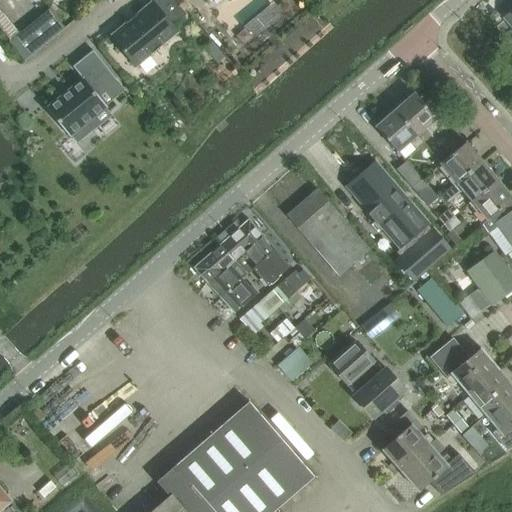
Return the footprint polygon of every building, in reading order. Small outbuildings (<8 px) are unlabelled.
[(111,37),(136,68),(178,33),(173,27),(187,15),(174,0),(149,0),(152,3),(111,37)] [(50,10),(42,16),(9,42),(25,62),(65,29),(50,10)] [(231,31),(220,38),(239,67),(250,59),(231,31)] [(71,136),(78,143),(93,131),(87,124),(107,107),(98,96),(117,81),(93,52),(73,67),(83,80),(47,109),(70,137),(71,136)] [(423,142),(430,136),(443,125),(414,94),(395,110),(423,142)] [(423,143),(395,110),(375,127),(399,154),(410,144),(415,149),(423,143)] [(449,177),(455,185),(482,163),(466,143),(463,146),(455,136),(434,153),(442,163),(441,164),(450,176),(449,177)] [(396,170),(413,188),(421,181),(405,162),(396,170)] [(497,180),(482,163),(455,185),(442,196),(448,203),(461,193),(463,191),(470,201),(497,180)] [(377,164),(355,182),(347,189),(400,250),(396,253),(401,258),(396,262),(412,282),(450,251),(434,231),(433,232),(429,227),(431,225),(377,164)] [(511,198),(497,180),(470,201),(470,202),(476,210),(478,209),(486,221),(511,198)] [(317,190),(288,215),(287,216),(339,275),(369,250),(317,190)] [(511,198),(486,221),(481,225),(504,256),(511,250),(511,198)] [(443,224),(453,215),(448,210),(438,218),(439,219),(443,224)] [(453,215),(443,224),(450,232),(460,224),(453,215)] [(241,255),(262,236),(248,221),(240,228),(235,222),(216,238),(222,244),(221,245),(235,260),(241,254),(241,255)] [(254,269),(275,251),(262,236),(241,255),(243,257),(238,262),(249,274),(254,269)] [(208,284),(229,265),(229,264),(235,260),(221,245),(194,268),(208,284)] [(275,251),(254,269),(262,278),(259,281),(265,287),(268,285),(289,267),(275,251)] [(481,313),(501,299),(511,290),(511,278),(494,253),(469,271),(480,288),(469,296),(481,313)] [(221,299),(243,279),(229,265),(208,284),(221,299)] [(286,281),(296,292),(305,285),(295,273),(286,281)] [(432,278),(416,291),(447,328),(463,315),(432,278)] [(243,279),(221,299),(234,314),(258,293),(251,285),(249,287),(243,279)] [(296,292),(286,281),(278,288),(293,305),(301,299),(296,292)] [(293,305),(278,288),(270,295),(285,313),(293,305)] [(285,313),(270,295),(257,306),(267,318),(278,309),(283,314),(285,313)] [(267,318),(257,306),(249,313),(263,328),(260,324),(267,318)] [(263,328),(249,313),(241,321),(252,334),(254,336),(263,328)] [(298,334),(290,341),(296,348),(304,341),(298,334)] [(441,369),(463,351),(454,340),(432,358),(441,369)] [(357,394),(382,373),(373,363),(374,362),(357,343),(330,366),(347,385),(348,384),(357,394)] [(302,346),(280,363),(293,379),(314,361),(302,346)] [(470,359),(463,351),(441,369),(448,377),(454,385),(458,381),(469,394),(499,370),(482,350),(470,359)] [(382,373),(357,394),(354,397),(373,418),(384,409),(387,413),(398,404),(394,400),(405,391),(386,369),(382,373)] [(469,394),(485,414),(511,393),(511,385),(499,370),(469,394)] [(511,393),(485,414),(497,429),(493,433),(507,451),(511,448),(511,393)] [(275,511),(314,477),(249,403),(158,482),(171,498),(155,511),(275,511)] [(383,451),(400,472),(434,442),(427,435),(421,439),(411,428),(417,423),(408,412),(385,432),(394,442),(383,451)] [(78,465),(98,493),(141,462),(121,434),(78,465)] [(434,442),(400,472),(418,492),(429,482),(441,496),(476,474),(459,455),(451,461),(447,456),(440,461),(436,456),(444,449),(436,440),(434,442)] [(478,454),(486,464),(503,451),(494,441),(479,453),(478,454)] [(0,511),(19,511),(11,500),(9,502),(0,491),(0,511)]
